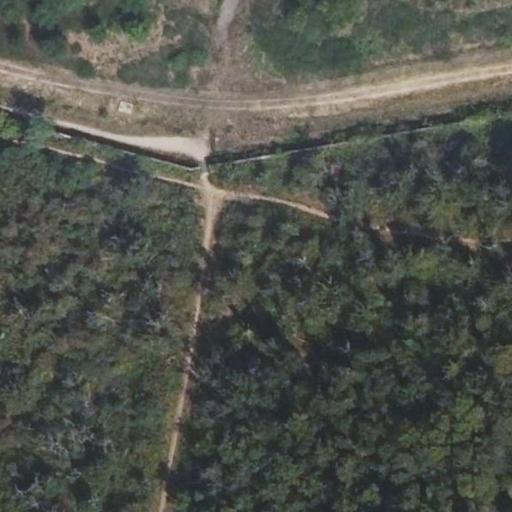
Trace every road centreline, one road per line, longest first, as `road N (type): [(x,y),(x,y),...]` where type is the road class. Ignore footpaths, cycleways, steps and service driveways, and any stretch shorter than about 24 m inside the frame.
road 1 (track): [(221,196),(168,511)]
road 2 (track): [(511,102),(211,160)]
road 3 (unknown): [(511,262),(221,196)]
road 4 (track): [(0,144),(221,196)]
road 5 (track): [(211,160),(244,0)]
